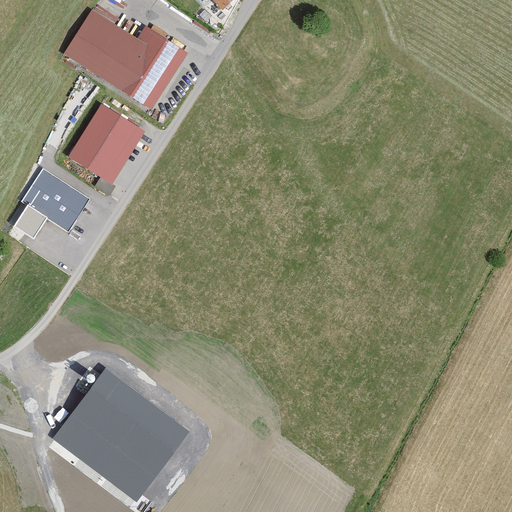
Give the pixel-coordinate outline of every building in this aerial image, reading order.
[(238,0),(217,0),(229,10),(238,0)] [(142,40),(97,12),(69,55),(157,110),(192,53),(149,27),(142,40)] [(149,131),(105,105),(74,157),(118,183),(149,131)] [(91,196),(43,165),(21,199),(28,204),(14,226),(33,238),(46,217),(69,232),(91,196)] [(106,370),(54,440),(135,500),(187,431),(106,370)]
